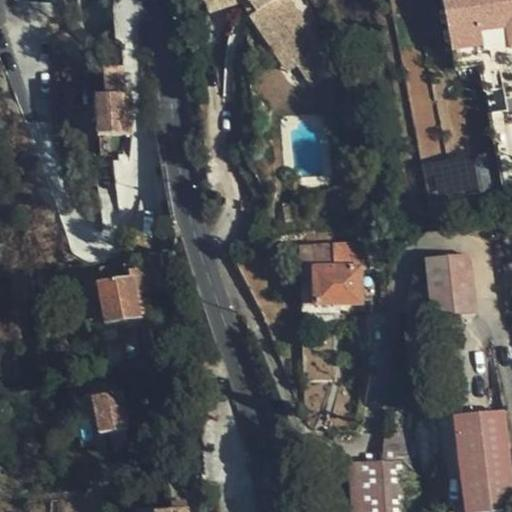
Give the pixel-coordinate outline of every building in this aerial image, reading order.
[(248,23),(259,39),(268,33),(291,67),(311,54),(273,0),(202,0),(209,16),(248,2),(257,16),(248,23)] [(511,0),(441,0),(451,54),(486,47),(484,34),(505,30),(509,51),(511,50),(511,0)] [(268,33),(259,39),(284,73),(291,67),(268,33)] [(124,126),(122,108),(120,77),(103,77),(104,97),(93,99),(97,141),(121,139),(121,128),(124,126)] [(303,253),(303,274),(316,274),(317,306),(362,303),(361,270),(372,270),(371,250),(303,253)] [(478,323),(473,259),(426,262),(431,326),(478,323)] [(138,273),(139,261),(128,260),(127,272),(138,273)] [(143,322),(139,300),(153,297),(150,282),(122,286),(119,268),(103,270),(105,289),(101,292),(108,328),(143,322)] [(316,274),(303,274),(304,306),(317,306),(316,274)] [(126,433),(121,397),(90,401),(96,438),(126,433)] [(453,506),(506,500),(495,401),(444,405),(453,506)] [(413,440),(388,438),(386,445),(383,470),(416,467),(413,440)] [(420,511),(416,467),(383,470),(350,472),(355,511),(420,511)]
